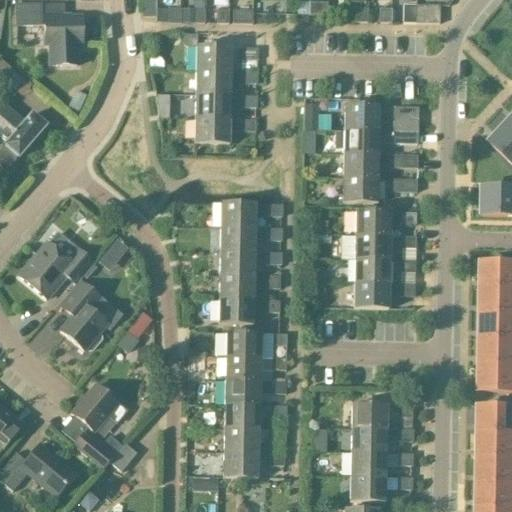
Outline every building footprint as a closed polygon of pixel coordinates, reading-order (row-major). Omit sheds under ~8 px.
[(309,17),(309,5),(309,4),(298,4),(297,17),(309,17)] [(45,6),(30,6),(14,7),(15,29),(45,29),(45,47),(48,47),(48,70),(79,70),(79,47),(83,47),(82,20),(45,20),(45,6)] [(403,7),(403,12),(403,26),(415,26),(416,12),(415,12),(415,7),(403,7)] [(440,7),(415,7),(415,12),(416,12),(415,26),(440,27),(440,7)] [(180,11),(168,11),(168,25),(181,26),(181,11),(180,11)] [(205,11),(193,11),(192,26),(204,26),(205,11)] [(355,11),(355,25),(367,25),(368,11),(355,11)] [(391,26),(391,11),(379,11),(379,26),(391,26)] [(216,12),(216,27),(228,27),(229,12),(216,12)] [(252,27),(253,13),(232,12),(232,27),(252,27)] [(196,74),(230,75),(231,51),(196,50),(196,74)] [(242,51),(242,63),(256,63),(257,51),(242,51)] [(31,88),(0,62),(0,81),(22,99),(31,88)] [(230,75),(196,74),(195,98),(229,99),(230,75)] [(241,87),(256,87),(256,75),(241,75),(241,87)] [(68,109),(79,114),(87,98),(75,93),(68,109)] [(229,99),(195,98),(195,123),(229,124),(229,122),(229,99)] [(241,99),(241,111),(255,111),(256,99),(241,99)] [(318,133),(318,107),(303,107),(303,133),(318,133)] [(32,116),(24,126),(5,108),(0,113),(0,141),(5,147),(0,152),(0,170),(5,175),(18,160),(19,160),(46,129),(32,116)] [(344,109),(344,133),(379,134),(391,134),(417,134),(418,124),(418,110),(391,110),(391,123),(379,123),(379,109),(344,109)] [(229,124),(195,123),(194,147),(228,148),(228,134),(255,135),(255,123),(229,122),(229,124)] [(511,130),(508,127),(490,146),(511,166),(511,130)] [(344,133),(343,157),(378,158),(378,147),(417,148),(417,134),(391,134),(379,134),(344,133)] [(378,158),(343,157),(343,182),(378,183),(378,158)] [(390,158),(390,171),(417,171),(417,158),(390,158)] [(378,183),(343,182),(342,206),(377,207),(378,183)] [(389,182),(389,195),(417,195),(417,182),(389,182)] [(484,218),(511,218),(511,189),(484,189),(484,218)] [(222,206),(221,231),(256,232),(256,207),(222,206)] [(281,208),(266,208),(266,220),(281,220),(281,208)] [(355,214),(355,239),(389,239),(390,215),(355,214)] [(401,215),(401,228),(416,228),(416,215),(401,215)] [(256,232),(221,231),(220,255),(255,256),(256,232)] [(280,244),(280,232),(266,231),(266,244),(280,244)] [(326,238),(313,238),(313,262),(326,262),(326,238)] [(342,261),(354,260),(353,238),(341,238),(342,261)] [(116,239),(101,265),(115,273),(130,247),(116,239)] [(355,239),(354,263),(389,264),(389,239),(355,239)] [(401,239),(400,264),(415,264),(415,239),(401,239)] [(75,250),(67,260),(48,244),(19,279),(47,303),(66,281),(75,289),(80,283),(94,266),(75,250)] [(255,256),(220,255),(220,279),(254,279),(255,256)] [(265,268),(280,268),(280,256),(265,255),(265,268)] [(354,263),(354,286),(388,287),(389,264),(354,263)] [(415,264),(400,264),(400,276),(415,276),(415,264)] [(482,291),(511,291),(511,265),(483,265),(482,291)] [(220,279),(219,303),(254,303),(254,279),(220,279)] [(280,292),(279,280),(265,279),(265,292),(280,292)] [(107,327),(99,319),(109,308),(80,283),(75,289),(58,310),(71,320),(60,334),(84,354),(86,352),(88,355),(93,355),(102,343),(102,339),(99,337),(107,327)] [(388,287),(354,286),(353,311),(388,312),(388,287)] [(400,300),(415,300),(414,287),(400,287),(400,300)] [(511,291),(482,291),(482,317),(511,317),(511,291)] [(254,303),(219,303),(218,327),(253,328),(254,303)] [(264,303),(264,316),(279,316),(279,304),(264,303)] [(123,345),(133,351),(148,323),(138,317),(123,345)] [(511,317),(482,317),(482,342),(511,342),(511,317)] [(188,345),(195,345),(195,342),(213,343),(213,336),(188,335),(188,345)] [(226,360),(260,361),(261,336),(226,335),(226,360)] [(272,337),(271,349),(270,349),(270,361),(271,361),(285,361),(285,349),(286,349),(286,337),(272,337)] [(511,342),(482,342),(481,368),(511,368),(511,342)] [(204,352),(188,351),(188,359),(204,360),(204,352)] [(204,360),(188,359),(187,383),(203,383),(204,360)] [(226,360),(225,384),(260,385),(260,361),(226,360)] [(285,361),(271,361),(271,373),(286,373),(286,361),(285,361)] [(511,368),(481,368),(481,395),(511,395),(511,368)] [(225,384),(224,409),(259,409),(259,398),(271,398),(271,397),(285,397),(286,385),(272,385),(260,385),(225,384)] [(70,417),(73,418),(88,431),(95,437),(107,421),(109,423),(110,422),(116,427),(127,414),(121,409),(121,408),(95,386),(70,417)] [(0,453),(21,428),(13,421),(14,420),(0,408),(0,453)] [(351,408),(351,432),(385,433),(386,409),(351,408)] [(412,421),(412,408),(398,408),(397,421),(412,421)] [(224,409),(224,433),(258,434),(259,421),(259,409),(224,409)] [(285,409),(270,409),(270,421),(285,421),(285,409)] [(511,409),(481,409),(480,435),(511,435),(511,409)] [(315,431),(315,453),(328,453),(327,431),(315,431)] [(385,433),(351,432),(351,456),(385,457),(385,433)] [(397,432),(397,445),(412,445),(412,433),(397,432)] [(258,434),(224,433),(223,457),(258,458),(258,434)] [(285,433),(270,433),(269,445),(284,445),(285,433)] [(103,473),(109,465),(125,447),(123,446),(122,448),(109,438),(99,449),(84,436),(82,435),(74,445),(72,447),(103,473)] [(511,435),(480,435),(479,461),(511,461),(511,435)] [(39,446),(25,464),(15,455),(0,472),(0,484),(11,494),(27,476),(56,501),(76,476),(39,446)] [(136,456),(125,447),(109,465),(121,475),(136,456)] [(217,467),(217,455),(189,454),(188,492),(217,493),(218,479),(192,478),(193,466),(217,467)] [(351,456),(350,481),(385,481),(385,457),(351,456)] [(397,456),(396,469),(411,469),(411,457),(397,456)] [(258,458),(223,457),(222,481),(257,482),(258,458)] [(284,457),(269,457),(269,469),(284,469),(284,457)] [(511,461),(479,461),(479,486),(511,487),(511,461)] [(385,481),(350,481),(350,505),(384,506),(385,481)] [(396,481),(396,493),(411,493),(411,481),(396,481)] [(511,511),(511,487),(479,486),(478,511),(511,511)]
